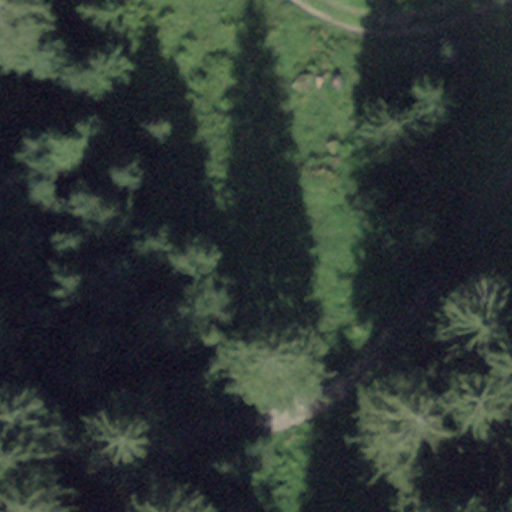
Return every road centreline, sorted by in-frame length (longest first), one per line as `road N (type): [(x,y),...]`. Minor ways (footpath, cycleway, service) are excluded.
road 1 (track): [(511,171),(367,383),(165,449),(119,511)]
road 2 (track): [(330,0),(396,26),(475,0)]
